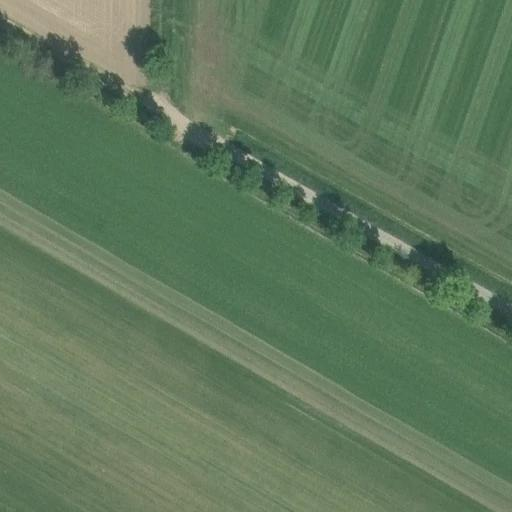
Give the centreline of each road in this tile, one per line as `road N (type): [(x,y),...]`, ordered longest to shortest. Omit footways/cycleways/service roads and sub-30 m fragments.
road 1 (unclassified): [(511,301),(167,110)]
road 2 (track): [(167,110),(0,8)]
